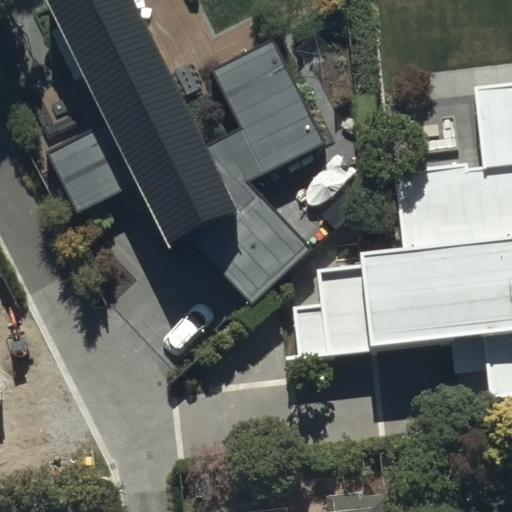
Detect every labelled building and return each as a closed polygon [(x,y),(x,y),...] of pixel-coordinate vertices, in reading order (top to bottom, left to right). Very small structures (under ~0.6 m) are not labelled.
[(124,140),(69,166),(132,300),(221,258),(212,239),(289,203),(235,88),(199,106),(190,86),(115,121),(124,140)] [(393,188),(400,269),(314,277),(317,317),(291,320),(296,371),(367,365),(368,372),(453,364),(455,383),(487,380),(490,411),(511,409),(511,102),(472,106),(478,180),(393,188)] [(275,222),(212,280),(248,318),(368,207),(336,174),(279,227),(275,222)] [(0,365),(0,469),(68,434),(26,352),(0,365)] [(382,511),(381,497),(325,503),(326,511),(382,511)]
